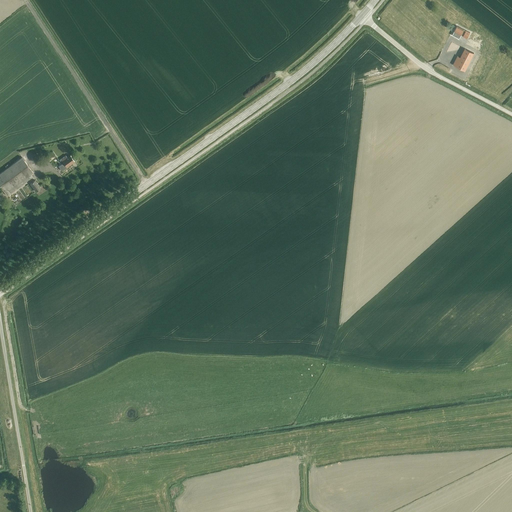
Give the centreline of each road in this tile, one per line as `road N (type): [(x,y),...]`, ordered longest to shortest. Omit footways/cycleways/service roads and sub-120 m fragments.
road 1 (secondary): [(362,15),(307,69),(0,289)]
road 2 (track): [(26,0),(146,185)]
road 3 (unclassified): [(511,114),(418,63),(362,15)]
road 4 (unclassified): [(23,467),(0,323)]
